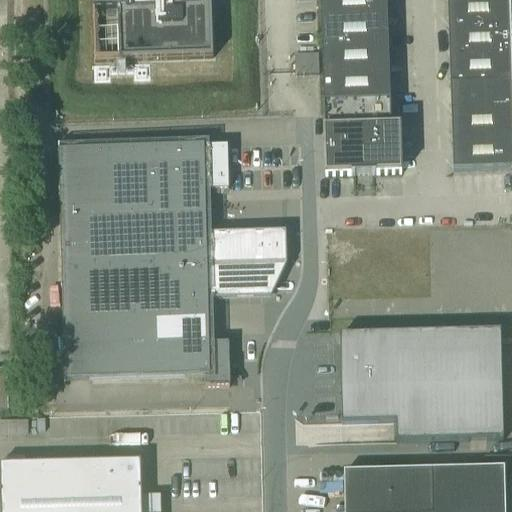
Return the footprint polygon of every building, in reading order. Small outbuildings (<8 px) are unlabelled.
[(206,0),(86,0),(89,63),(209,58),(206,0)] [(319,0),(326,177),(324,177),(324,179),(351,178),(351,179),(375,178),(402,177),(402,174),(400,174),(399,131),(391,131),(390,112),(391,113),(390,95),(389,95),(388,58),(389,58),(388,41),(386,4),(387,4),(387,0),(319,0)] [(511,0),(447,0),(450,88),(451,116),(453,173),(488,172),(511,171),(511,0)] [(310,66),(311,47),(288,47),(287,66),(310,66)] [(203,150),(58,153),(60,222),(205,218),(205,193),(228,193),(227,150),(203,150)] [(205,218),(60,222),(61,273),(236,269),(235,243),(206,244),(205,218)] [(236,269),(61,273),(62,325),(208,321),(207,296),(236,296),(236,269)] [(208,321),(62,325),(63,382),(204,379),(204,390),(229,389),(228,346),(208,347),(208,321)] [(396,423),(396,442),(503,439),(500,332),(340,335),(342,424),(396,423)] [(0,418),(0,431),(12,431),(12,418),(0,418)] [(164,511),(164,499),(150,500),(149,511),(141,511),(140,464),(0,467),(0,511),(164,511)] [(344,511),(504,511),(503,471),(431,472),(343,474),(344,511)]
